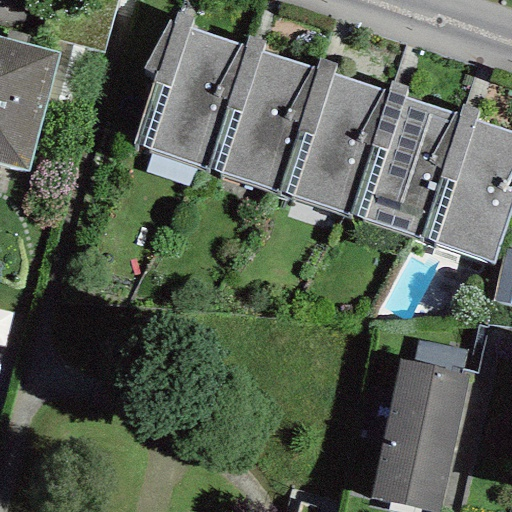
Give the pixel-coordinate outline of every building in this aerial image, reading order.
[(126,147),(203,172),(242,45),(167,20),(142,68),(152,73),(126,147)] [(0,37),(0,164),(29,173),(57,54),(0,37)] [(314,68),(242,45),(203,172),(276,196),(314,68)] [(387,92),(314,68),(276,196),(347,219),(387,92)] [(458,115),(387,92),(347,219),(417,241),(458,115)] [(511,175),(511,132),(458,115),(417,241),(490,265),(511,199),(511,190),(505,189),(511,175)] [(511,301),(511,247),(507,248),(503,301),(511,301)] [(465,351),(417,342),(413,363),(461,372),(465,351)] [(413,363),(399,360),(369,499),(429,511),(438,511),(467,374),(461,372),(413,363)]
